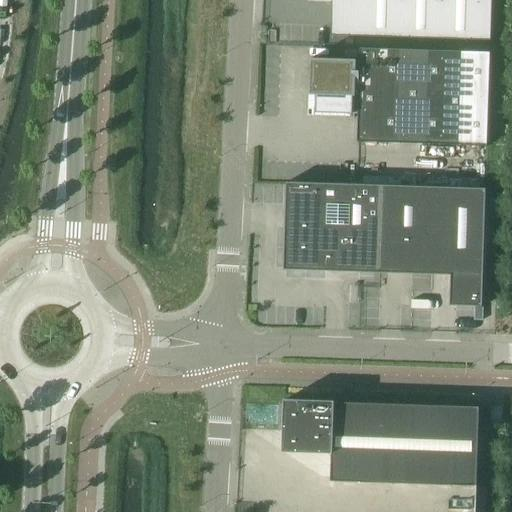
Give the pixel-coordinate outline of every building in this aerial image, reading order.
[(331,4),(330,36),(490,41),(491,29),(490,29),(491,25),(491,0),(331,0),(332,4),(331,4)] [(310,59),(308,117),(354,118),(354,114),(358,114),(357,142),(487,146),(490,53),(360,49),(360,65),(356,64),(356,60),(310,59)] [(292,190),(291,218),(286,218),(285,269),(326,270),(326,265),(457,270),(456,300),(475,300),(475,307),(482,307),(485,189),(286,183),(286,190),(292,190)] [(476,486),(478,408),(334,403),(334,402),(284,400),(282,452),(331,454),(330,482),(476,486)] [(490,422),(501,422),(501,407),(490,407),(490,422)]
